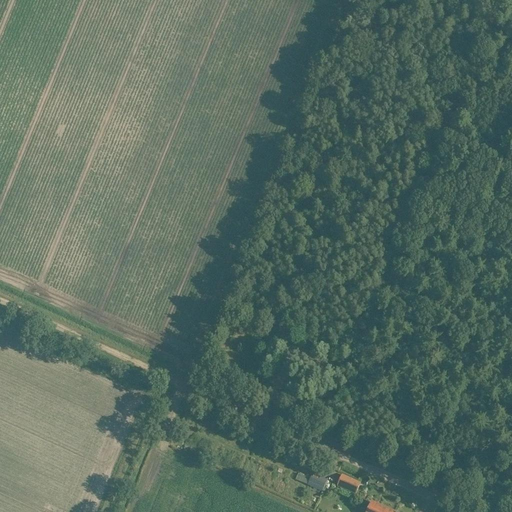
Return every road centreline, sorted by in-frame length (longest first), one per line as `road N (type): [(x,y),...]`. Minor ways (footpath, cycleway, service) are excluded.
road 1 (track): [(330,447),(0,301)]
road 2 (unclassified): [(470,511),(330,447)]
